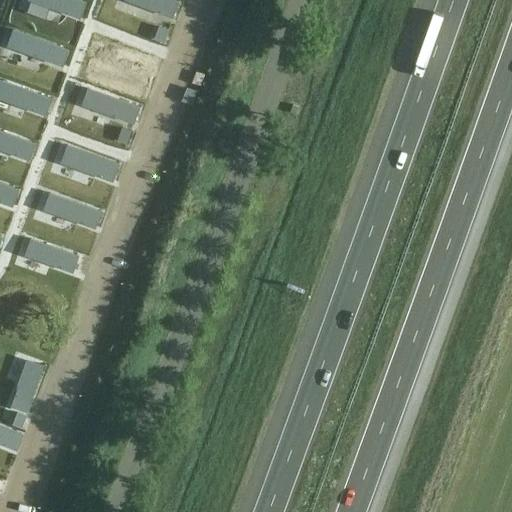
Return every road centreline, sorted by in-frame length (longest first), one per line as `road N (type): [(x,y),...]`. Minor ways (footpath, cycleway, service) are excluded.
road 1 (motorway): [(443,0),(264,511)]
road 2 (motorway): [(351,511),(511,63)]
